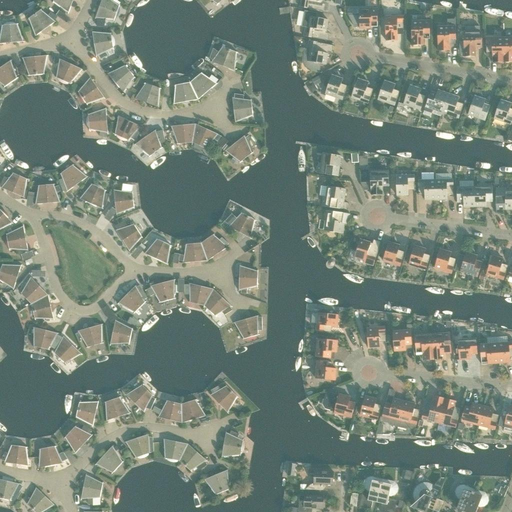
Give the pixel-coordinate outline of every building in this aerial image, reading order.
[(73,0),(53,0),(53,2),(69,13),(73,0)] [(111,0),(112,0),(111,0),(101,0),(95,18),(98,18),(97,26),(105,27),(105,19),(114,20),(119,6),(118,5),(120,2),(117,0),(111,0)] [(322,0),(300,0),(299,6),(324,11),(325,4),(320,3),(321,1),(322,1),(322,0)] [(377,8),(359,9),(359,14),(348,14),(354,25),(360,25),(360,29),(371,28),(371,23),(377,23),(377,8)] [(55,22),(41,10),(29,18),(35,36),(55,22)] [(328,20),(316,18),(317,13),(306,11),(304,26),(305,27),(304,36),(328,40),(329,33),(325,32),(325,30),(326,30),(328,20)] [(403,16),(385,16),(386,36),(386,41),(397,41),(397,36),(397,31),(403,31),(403,16)] [(429,21),(412,21),(412,45),(423,45),(423,37),(430,37),(429,21)] [(0,43),(24,42),(17,24),(2,25),(1,32),(0,31),(0,43)] [(455,26),(438,26),(438,46),(438,51),(449,51),(449,41),(456,41),(455,26)] [(481,31),(480,31),(480,26),(465,26),(465,31),(464,31),(464,56),(476,56),(475,48),(482,48),(481,31)] [(111,33),(92,32),(96,56),(98,56),(100,60),(109,56),(107,51),(114,48),(111,33)] [(504,62),(503,37),(486,37),(486,52),(492,52),(492,62),(504,62)] [(511,37),(503,37),(504,62),(511,62),(511,37)] [(309,41),(307,50),(304,49),(304,50),(303,54),(303,58),(303,62),(305,66),(308,69),(311,71),(318,72),(320,63),(326,64),(328,54),(327,54),(327,52),(332,53),(333,45),(309,41)] [(237,52),(222,47),(219,52),(214,48),(210,58),(213,60),(212,62),(235,71),(237,52)] [(44,74),(47,55),(22,58),(29,76),(44,74)] [(82,69),(60,59),(56,78),(70,84),(82,69)] [(17,78),(11,61),(0,67),(0,82),(5,87),(17,78)] [(135,77),(125,66),(108,74),(124,93),(126,89),(129,91),(136,81),(133,79),(135,77)] [(190,83),(198,99),(217,84),(216,83),(218,80),(212,75),(209,79),(201,73),(190,83)] [(332,75),(325,94),(342,100),(347,86),(341,84),(343,79),(332,75)] [(104,98),(90,78),(78,92),(87,104),(104,98)] [(369,82),(358,79),(351,97),(368,103),(373,89),(367,87),(369,82)] [(384,81),(378,100),(395,105),(399,91),(394,89),(395,84),(384,81)] [(160,88),(146,83),(135,99),(158,107),(160,88)] [(174,104),(198,99),(190,83),(175,85),(174,104)] [(410,85),(403,104),(420,110),(425,96),(419,94),(421,89),(410,85)] [(426,107),(442,113),(449,94),(438,90),(436,95),(430,93),(426,107)] [(234,98),(232,98),(235,122),(253,115),(251,100),(243,99),(244,95),(235,94),(234,98)] [(449,94),(442,113),(458,118),(463,104),(457,102),(459,97),(449,94)] [(475,96),(468,115),(485,121),(490,106),(484,104),(485,100),(475,96)] [(511,120),(511,108),(510,108),(511,103),(501,100),(494,119),(511,124),(511,120)] [(108,133),(106,108),(88,114),(89,129),(101,132),(100,136),(105,137),(108,133)] [(141,126),(119,116),(115,134),(129,141),(131,138),(135,140),(142,130),(139,129),(141,126)] [(177,144),(192,142),(196,124),(171,126),(177,144)] [(196,124),(192,142),(206,149),(218,134),(196,124)] [(156,131),(155,130),(135,144),(150,156),(162,148),(160,143),(166,142),(163,130),(156,131)] [(256,145),(249,135),(245,138),(244,136),(225,151),(240,162),(252,153),(250,149),(256,145)] [(229,142),(224,137),(217,146),(221,151),(229,142)] [(338,166),(340,166),(341,156),(322,153),(321,163),(319,163),(317,173),(342,176),(343,169),(338,168),(338,166)] [(88,177),(73,165),(61,174),(63,179),(59,180),(64,191),(67,190),(68,191),(88,177)] [(388,171),(370,171),(371,191),(371,195),(382,195),(382,186),(389,186),(388,171)] [(27,179),(13,173),(9,179),(4,176),(0,186),(2,187),(2,188),(24,198),(27,179)] [(414,175),(396,175),(397,195),(408,195),(408,190),(414,190),(414,175)] [(425,200),(436,200),(436,180),(418,180),(418,195),(425,195),(425,200)] [(436,180),(436,200),(447,200),(447,195),(453,195),(453,180),(436,180)] [(60,202),(54,184),(39,186),(36,204),(60,202)] [(106,190),(92,184),(80,199),(103,209),(106,190)] [(343,199),(344,200),(346,189),(327,186),(326,196),(323,196),(322,206),(346,210),(347,202),(343,201),(343,199)] [(474,187),(475,207),(486,207),(486,202),(492,201),(492,186),(474,187)] [(475,207),(474,187),(457,187),(457,202),(464,202),(464,207),(475,207)] [(506,210),(511,209),(511,190),(506,191),(506,188),(496,188),(496,213),(504,213),(504,208),(506,208),(506,210)] [(133,193),(114,190),(117,214),(134,208),(133,193)] [(0,229),(13,223),(0,209),(0,229)] [(343,233),(344,223),(343,223),(343,221),(348,221),(349,214),(325,210),(323,220),(326,221),(324,231),(343,233)] [(255,220),(242,213),(237,218),(232,214),(225,221),(230,226),(229,226),(250,238),(255,220)] [(126,227),(123,221),(115,227),(117,230),(116,230),(130,251),(142,237),(134,224),(126,227)] [(28,250),(24,226),(7,234),(9,249),(28,250)] [(214,235),(201,243),(208,261),(228,247),(227,246),(229,244),(222,238),(220,240),(214,235)] [(171,245),(157,239),(145,253),(167,264),(171,245)] [(370,244),(370,242),(360,239),(355,257),(364,260),(364,263),(373,265),(380,242),(373,240),(372,244),(370,244)] [(389,242),(383,261),(400,266),(404,252),(398,250),(400,245),(389,242)] [(208,261),(201,243),(186,244),(183,263),(208,261)] [(409,265),(426,270),(430,255),(424,254),(425,249),(415,245),(409,265)] [(440,249),(434,268),(451,273),(456,259),(450,257),(451,252),(440,249)] [(482,262),(476,261),(477,256),(466,252),(460,272),(477,277),(482,262)] [(492,255),(486,275),(503,280),(508,265),(502,264),(503,259),(492,255)] [(21,266),(2,265),(0,272),(0,280),(14,289),(21,266)] [(258,271),(240,266),(239,290),(241,290),(241,293),(247,293),(247,288),(257,286),(258,271)] [(21,293),(32,304),(48,295),(31,277),(21,293)] [(175,285),(175,280),(151,286),(151,287),(147,290),(151,296),(155,293),(160,302),(175,299),(175,292),(178,292),(178,285),(175,285)] [(204,306),(214,289),(190,283),(190,284),(185,284),(185,294),(190,294),(190,302),(204,306)] [(147,298),(140,285),(137,287),(136,286),(118,303),(135,313),(145,302),(144,300),(147,298)] [(231,306),(214,289),(204,306),(215,316),(223,311),(225,315),(233,310),(230,307),(231,306)] [(48,295),(32,304),(35,319),(54,319),(48,295)] [(331,331),(329,331),(330,326),(337,326),(338,315),(318,313),(316,331),(331,332),(331,331)] [(258,317),(258,316),(234,323),(244,339),(258,335),(258,330),(262,330),(262,317),(258,317)] [(132,329),(116,320),(110,344),(129,343),(132,329)] [(102,343),(102,324),(78,331),(88,347),(102,343)] [(54,348),(60,336),(57,334),(58,333),(34,327),(34,346),(49,350),(50,347),(54,348)] [(386,342),(385,327),(367,328),(368,348),(380,347),(379,340),(385,339),(385,342),(386,342)] [(411,345),(412,345),(411,330),(393,331),(394,351),(406,350),(405,343),(411,343),(411,345)] [(432,334),(434,360),(445,359),(445,351),(451,350),(451,348),(450,333),(432,334)] [(423,360),(434,360),(432,334),(415,335),(416,350),(416,355),(423,355),(423,360)] [(64,337),(60,336),(54,348),(56,350),(55,353),(65,363),(81,353),(65,336),(64,337)] [(317,339),(316,356),(331,358),(331,357),(329,357),(329,351),(336,352),(337,341),(317,339)] [(477,354),(476,339),(458,340),(459,360),(471,359),(470,352),(476,351),(476,354),(477,354)] [(511,342),(498,343),(499,363),(510,362),(510,355),(511,354),(511,342)] [(488,364),(499,363),(498,343),(480,344),(482,365),(482,363),(488,362),(488,364)] [(330,362),(332,363),(332,362),(317,361),(315,378),(335,380),(336,369),(329,368),(330,362)] [(153,395),(142,385),(126,395),(144,412),(146,408),(151,409),(156,398),(152,397),(153,395)] [(237,396),(227,386),(220,389),(218,386),(211,390),(213,394),(210,395),(227,413),(237,396)] [(339,394),(339,395),(327,392),(325,399),(324,399),(322,404),(325,409),(330,410),(331,408),(335,409),(334,413),(351,418),(355,403),(354,403),(354,405),(348,404),(350,397),(339,394)] [(377,420),(381,405),(380,405),(380,407),(374,406),(376,399),(365,396),(360,415),(377,420)] [(130,413),(120,397),(105,402),(107,421),(130,413)] [(398,427),(404,401),(393,398),(392,405),(386,404),(387,402),(386,402),(382,416),(383,416),(382,419),(383,422),(388,423),(389,425),(398,427)] [(439,423),(444,401),(433,398),(432,402),(426,401),(422,419),(439,423)] [(196,400),(182,404),(182,423),(205,416),(196,400)] [(182,423),(182,404),(167,401),(159,417),(182,423)] [(404,401),(398,427),(406,429),(408,428),(413,429),(415,428),(420,410),(419,410),(419,412),(413,411),(415,404),(404,401)] [(455,403),(444,401),(439,423),(455,427),(460,409),(454,408),(455,403)] [(84,425),(90,428),(92,425),(93,426),(98,402),(79,402),(76,417),(78,418),(76,421),(84,425)] [(478,425),(483,406),(472,403),(470,410),(465,409),(466,407),(465,406),(461,421),(478,425)] [(511,405),(509,405),(506,419),(500,418),(498,427),(504,428),(505,424),(511,426),(511,405)] [(494,409),(483,406),(478,425),(495,430),(499,415),(498,415),(497,417),(492,416),(494,409)] [(92,430),(90,428),(84,425),(82,430),(75,426),(65,437),(75,453),(92,435),(90,434),(92,430)] [(239,434),(231,431),(229,434),(226,432),(222,457),(241,455),(243,440),(238,438),(239,434)] [(149,437),(149,434),(126,442),(136,458),(150,453),(150,452),(154,451),(153,437),(149,437)] [(179,461),(188,444),(164,439),(165,458),(179,461)] [(188,444),(179,461),(191,471),(197,467),(199,470),(208,465),(205,461),(206,460),(188,444)] [(27,447),(12,445),(8,453),(5,452),(1,460),(5,461),(4,462),(29,466),(27,447)] [(59,454),(55,446),(40,449),(39,468),(63,463),(62,461),(68,459),(63,452),(59,454)] [(123,462),(113,446),(96,464),(113,473),(123,462)] [(230,489),(227,470),(204,480),(216,494),(230,489)] [(333,472),(315,471),(314,483),(312,483),(305,489),(305,490),(324,490),(324,484),(333,485),(333,472)] [(103,483),(86,475),(81,499),(88,499),(88,504),(93,505),(93,498),(100,498),(103,483)] [(377,502),(383,479),(373,477),(371,477),(367,478),(365,481),(364,484),(365,488),(368,490),(370,491),(369,494),(362,493),(359,506),(371,509),(373,501),(377,502)] [(19,484),(0,479),(0,497),(10,500),(12,498),(15,500),(19,492),(16,490),(19,484)] [(392,481),(383,479),(377,502),(382,503),(380,511),(384,511),(394,511),(397,500),(388,498),(389,495),(391,496),(394,495),(397,492),(398,488),(397,485),(394,482),(392,482),(392,481)] [(416,503),(413,507),(425,511),(427,508),(433,510),(437,499),(442,486),(435,483),(433,486),(431,485),(428,483),(424,483),(420,484),(417,486),(415,489),(414,493),(413,496),(414,500),(416,503)] [(456,508),(465,511),(474,489),(465,486),(463,485),(460,486),(457,488),(455,492),(456,495),(458,498),(460,499),(456,508)] [(509,487),(505,485),(504,488),(501,487),(499,493),(502,494),(501,497),(504,498),(509,487)] [(42,511),(54,505),(36,488),(27,504),(35,511),(42,511)] [(474,489),(465,511),(476,511),(478,506),(480,507),(484,506),(487,504),(488,500),(488,496),(485,494),(484,493),(474,489)] [(358,494),(352,493),(350,505),(356,506),(358,494)] [(323,509),(323,496),(305,495),(304,508),(305,508),(305,511),(316,511),(317,509),(323,509)] [(437,499),(433,510),(438,511),(443,501),(437,499)]
